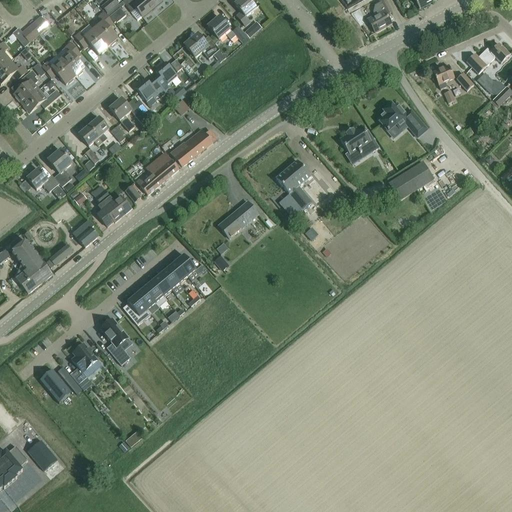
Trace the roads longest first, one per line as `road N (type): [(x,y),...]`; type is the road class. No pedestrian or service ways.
road 1 (tertiary): [(109,241),(228,144),(340,69)]
road 2 (residential): [(37,148),(194,17)]
road 3 (residential): [(386,46),(419,105),(477,174)]
road 4 (tertiary): [(0,331),(109,241)]
road 5 (residential): [(84,323),(178,245)]
